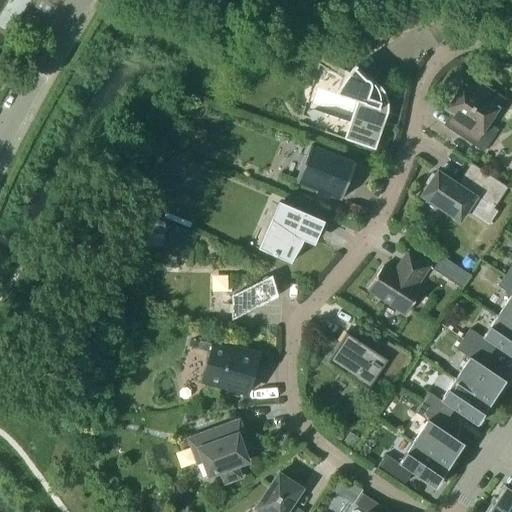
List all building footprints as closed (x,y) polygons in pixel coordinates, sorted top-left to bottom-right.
[(20,0),(10,0),(0,17),(0,28),(9,34),(27,4),(20,0)] [(449,23),(423,22),(437,44),(439,43),(441,42),(443,40),(445,39),(446,37),(447,35),(448,32),(449,30),(449,28),(449,25),(449,23)] [(13,75),(19,65),(9,60),(6,66),(10,69),(8,72),(13,75)] [(355,66),(348,73),(339,68),(337,75),(344,79),(335,94),(360,103),(357,125),(324,114),(312,110),(309,119),(306,125),(300,122),(299,124),(374,149),(386,115),(387,108),(387,101),(385,95),(382,89),(379,86),(375,82),(371,78),(366,75),(362,71),(356,67),(355,66)] [(503,100),(482,86),(468,77),(447,109),(467,122),(458,135),(483,152),(498,130),(488,123),(503,100)] [(341,200),(355,162),(311,145),(296,182),(341,200)] [(466,210),(488,225),(497,211),(492,208),(494,204),(496,205),(494,204),(506,187),(507,188),(508,187),(471,163),(471,164),(473,165),(468,173),(467,173),(466,173),(467,174),(462,182),(460,180),(459,181),(464,184),(462,188),(437,172),(421,196),(459,221),(466,210)] [(258,248),(290,263),(300,246),(303,240),(314,245),(323,223),(343,231),(344,230),(278,202),(258,248)] [(396,273),(383,265),(367,289),(405,314),(421,290),(415,286),(429,266),(408,252),(398,267),(399,268),(396,273)] [(442,256),(433,269),(461,288),(470,275),(442,256)] [(271,275),(257,282),(267,302),(278,296),(271,275)] [(511,295),(497,316),(511,326),(511,280),(504,276),(498,286),(511,295)] [(232,320),(267,302),(257,282),(233,295),(232,320)] [(469,329),(463,339),(489,356),(495,347),(511,357),(511,326),(497,316),(483,337),(469,329)] [(463,328),(458,335),(463,338),(468,331),(463,328)] [(345,332),(326,361),(368,389),(379,371),(392,381),(409,356),(388,341),(379,354),(345,332)] [(469,358),(455,379),(491,403),(505,381),(482,366),(489,356),(463,339),(456,349),(469,358)] [(214,345),(200,341),(197,349),(210,352),(203,380),(206,381),(206,382),(206,381),(207,383),(218,386),(220,385),(248,393),(258,354),(241,349),(240,353),(214,346),(214,345)] [(476,424),(491,403),(455,379),(441,400),(428,392),(421,402),(447,419),(454,410),(476,424)] [(427,421),(413,442),(449,466),(463,444),(441,429),(447,419),(421,402),(414,412),(427,421)] [(220,470),(224,482),(239,476),(235,465),(246,461),(237,436),(241,434),(242,435),(243,435),(238,421),(189,439),(194,452),(200,450),(209,474),(220,470)] [(349,432),(342,442),(351,448),(358,438),(349,432)] [(434,487),(449,466),(413,442),(399,463),(386,455),(379,466),(405,483),(412,473),(434,487)] [(278,473),(255,508),(261,511),(293,511),(289,509),(302,489),(278,473)] [(347,488),(336,481),(330,490),(341,497),(347,488)] [(511,511),(511,490),(504,486),(492,504),(504,511),(511,511)] [(385,511),(387,510),(361,493),(353,503),(366,511),(357,511),(353,509),(351,511),(385,511)]
